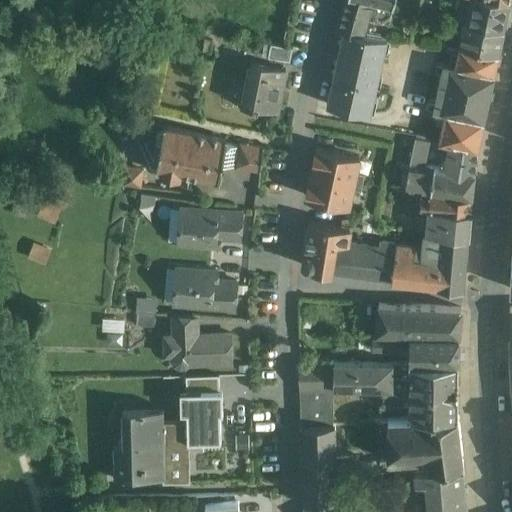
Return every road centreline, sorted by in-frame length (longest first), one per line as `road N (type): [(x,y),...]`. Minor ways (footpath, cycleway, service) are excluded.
road 1 (residential): [(330,0),(296,141),(284,267)]
road 2 (residential): [(289,511),(284,267)]
road 3 (residential): [(488,295),(497,511)]
road 4 (residential): [(488,295),(284,267)]
road 5 (residential): [(511,101),(492,213),(488,295)]
